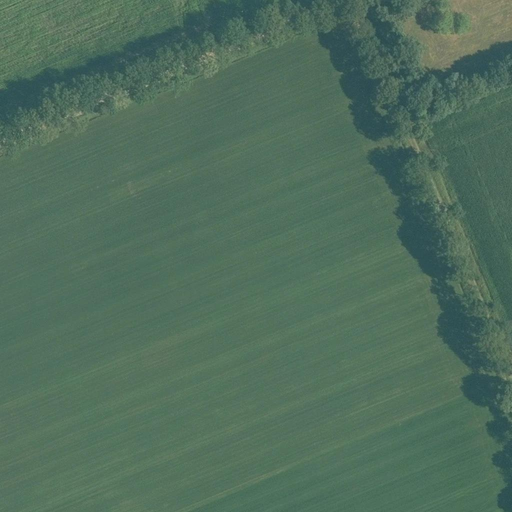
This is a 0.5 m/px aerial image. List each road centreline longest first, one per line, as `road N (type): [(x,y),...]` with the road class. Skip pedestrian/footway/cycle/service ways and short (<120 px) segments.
road 1 (track): [(355,0),(511,389)]
road 2 (unclassified): [(343,0),(0,143)]
